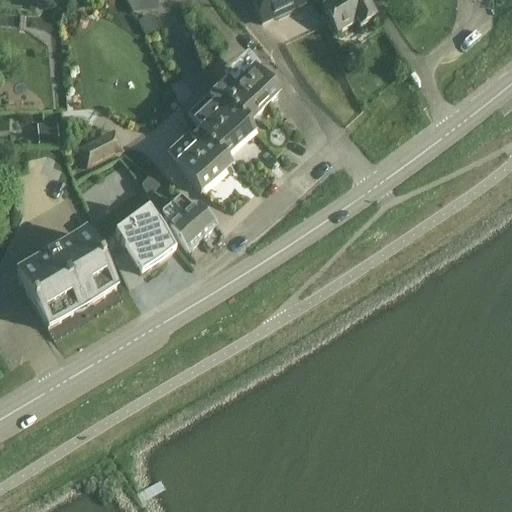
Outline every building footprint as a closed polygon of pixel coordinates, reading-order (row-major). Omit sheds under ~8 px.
[(248,0),(261,27),(273,21),(278,23),(290,17),(292,13),(304,7),(300,0),(248,0)] [(376,21),(363,0),(341,0),(338,2),(336,0),(333,0),(328,3),(330,7),(321,13),(336,38),(356,25),(360,31),(376,21)] [(149,19),(137,25),(144,40),(157,34),(149,19)] [(223,103),(230,110),(254,137),(254,136),(248,129),(277,103),(252,77),(223,103)] [(199,138),(205,144),(230,171),(231,170),(225,163),(254,137),(230,110),(199,138)] [(36,128),(38,149),(58,147),(56,126),(36,128)] [(123,154),(113,134),(75,154),(86,174),(123,154)] [(200,198),(230,171),(205,144),(175,171),(200,198)] [(167,194),(150,181),(144,190),(161,202),(167,194)] [(182,217),(179,219),(203,243),(216,231),(198,214),(195,217),(192,214),(185,221),(182,217)] [(188,257),(203,243),(179,219),(176,222),(179,226),(168,236),(188,257)] [(151,227),(118,251),(131,269),(145,288),(146,287),(178,264),(164,245),(151,227)] [(48,260),(49,262),(68,293),(81,314),(117,292),(85,239),(48,260)] [(68,293),(49,262),(48,263),(47,261),(16,279),(48,333),(81,314),(68,293)]
